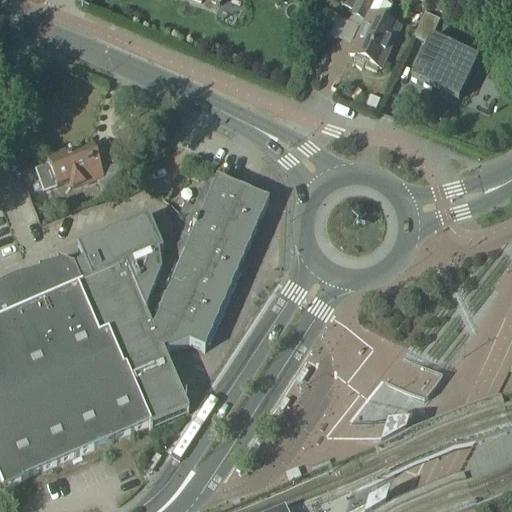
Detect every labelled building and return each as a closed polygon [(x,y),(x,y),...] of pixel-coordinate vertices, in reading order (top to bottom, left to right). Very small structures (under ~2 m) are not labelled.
[(185,0),(200,7),(202,2),(219,9),(222,0),(185,0)] [(349,59),(366,66),(364,70),(376,76),(378,72),(380,73),(399,32),(383,24),(385,21),(369,15),(376,0),(343,0),(339,9),(352,15),(350,18),(353,19),(350,24),(359,28),(361,23),(365,25),(349,59)] [(458,105),(478,63),(430,41),(439,23),(424,16),(412,42),(426,48),(410,83),(458,105)] [(45,162),(48,171),(35,176),(44,198),(59,192),(61,197),(71,193),(71,195),(86,190),(95,187),(98,185),(104,202),(124,194),(116,169),(101,175),(93,153),(68,162),(65,154),(45,162)] [(268,206),(216,184),(215,186),(206,182),(167,273),(143,329),(189,349),(204,356),(268,206)] [(143,329),(167,273),(159,277),(139,232),(88,254),(101,283),(81,292),(73,273),(58,267),(56,268),(57,271),(40,276),(40,275),(38,276),(39,279),(22,284),(21,283),(20,284),(21,287),(4,294),(2,291),(1,292),(0,293),(0,484),(5,496),(23,488),(22,485),(148,431),(125,376),(164,360),(189,349),(143,329)] [(342,318),(279,397),(337,444),(350,427),(384,384),(423,403),(431,392),(440,382),(401,363),(342,318)] [(164,360),(125,376),(148,431),(150,435),(189,418),(164,360)] [(407,427),(387,428),(391,438),(393,443),(403,440),(405,439),(407,433),(410,427),(407,427)] [(387,500),(367,508),(365,511),(383,511),(384,511),(385,506),(387,500)]
